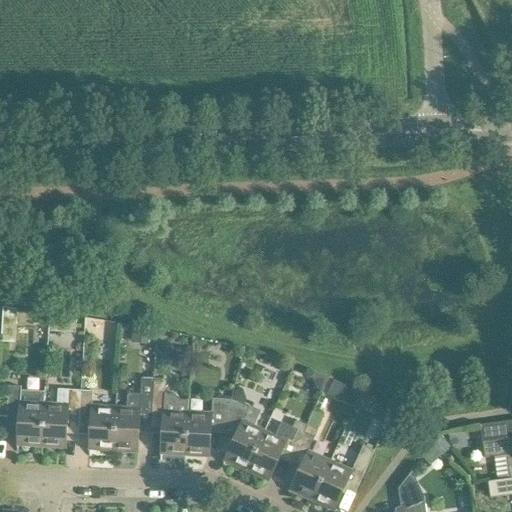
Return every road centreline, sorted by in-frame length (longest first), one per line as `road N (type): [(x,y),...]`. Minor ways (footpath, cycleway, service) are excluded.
road 1 (secondary): [(0,141),(437,130)]
road 2 (residential): [(280,511),(210,480),(52,476)]
road 3 (unclassified): [(437,130),(429,0)]
